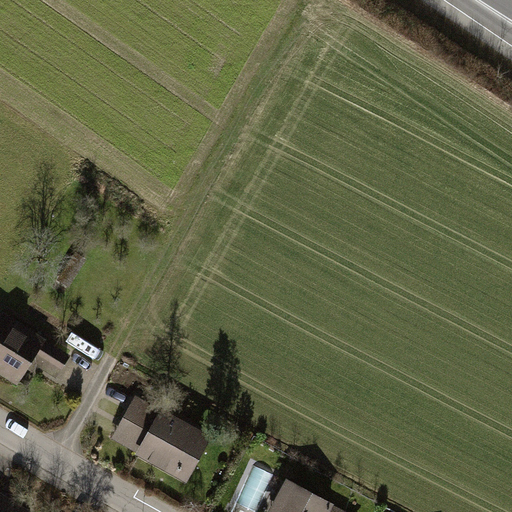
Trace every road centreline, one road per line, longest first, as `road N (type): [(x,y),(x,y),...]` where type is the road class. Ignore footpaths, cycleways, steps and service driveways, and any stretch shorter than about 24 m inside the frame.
road 1 (track): [(59,463),(300,0)]
road 2 (residential): [(146,511),(0,428)]
